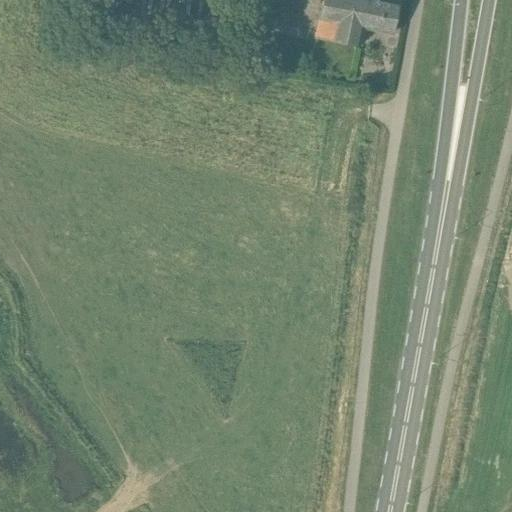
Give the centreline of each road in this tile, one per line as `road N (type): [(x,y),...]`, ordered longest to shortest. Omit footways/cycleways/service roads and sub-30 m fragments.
road 1 (primary): [(389,511),(447,183)]
road 2 (primary): [(447,183),(489,0)]
road 3 (primary): [(461,0),(447,183)]
